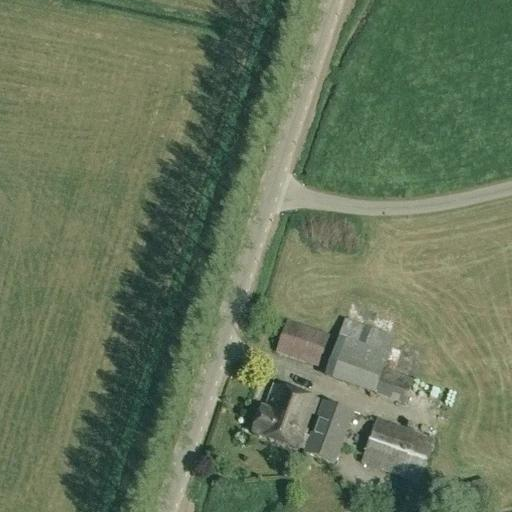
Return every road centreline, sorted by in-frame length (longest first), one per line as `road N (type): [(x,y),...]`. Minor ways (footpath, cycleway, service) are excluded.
road 1 (tertiary): [(168,511),(340,0)]
road 2 (unknown): [(511,186),(392,208),(276,190)]
